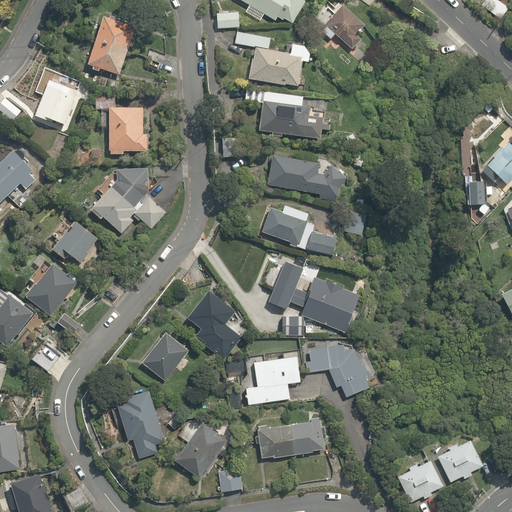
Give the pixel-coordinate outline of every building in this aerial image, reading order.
[(305,1),(304,0),(239,0),(251,6),(247,14),(262,22),(266,14),(276,20),(278,17),(292,24),(305,1)] [(355,31),(363,21),(344,4),(343,5),(339,1),(335,6),(328,0),(327,0),(309,20),(320,31),(330,39),(336,32),(352,47),(361,37),(355,31)] [(498,0),(484,0),(480,7),(503,22),(511,9),(498,0)] [(241,8),(216,10),(217,28),(242,26),(241,8)] [(136,25),(102,15),(88,61),(92,62),(91,68),(99,70),(100,67),(120,73),(136,25)] [(270,47),(271,35),(253,33),(236,31),(234,43),(251,45),(247,79),(302,86),(304,69),(300,68),(301,60),(307,61),(309,45),(310,43),(290,41),(289,49),(270,47)] [(34,114),(46,119),(47,116),(66,124),(80,90),(59,81),(57,86),(47,82),(34,114)] [(22,112),(4,96),(0,101),(0,109),(13,122),(22,112)] [(264,99),(260,128),(318,135),(319,130),(327,131),(329,115),(321,114),(322,106),(264,99)] [(143,132),(143,105),(108,105),(107,153),(150,154),(150,132),(143,132)] [(511,176),(511,143),(507,139),(479,168),(501,188),(511,176)] [(27,171),(33,164),(11,145),(0,157),(0,198),(3,195),(15,205),(37,179),(27,171)] [(168,209),(148,193),(161,178),(132,154),(115,174),(119,177),(105,194),(101,191),(88,207),(120,234),(133,218),(149,232),(168,209)] [(318,163),(273,154),(268,184),(313,192),(319,194),(318,199),(336,202),(337,197),(341,177),(343,169),(325,166),(324,174),(317,172),(318,163)] [(484,180),(467,181),(469,200),(485,199),(484,180)] [(511,200),(503,204),(511,229),(511,200)] [(271,207),(261,233),(295,245),(305,220),(271,207)] [(365,211),(348,208),(343,231),(361,234),(365,211)] [(67,255),(79,264),(102,236),(76,216),(51,247),(65,258),(67,255)] [(336,238),(311,230),(305,248),(330,256),(336,238)] [(303,306),(300,313),(345,331),(360,293),(314,275),(307,291),(297,287),(305,266),(284,258),(267,300),(287,308),(290,301),(303,306)] [(36,284),(26,296),(50,316),(79,283),(55,262),(52,265),(46,260),(30,279),(36,284)] [(0,338),(6,343),(14,331),(21,336),(36,315),(30,310),(32,307),(1,283),(0,284),(0,338)] [(511,283),(498,291),(511,317),(511,283)] [(209,288),(186,317),(214,339),(237,310),(209,288)] [(303,316),(281,315),(280,335),(302,336),(303,316)] [(166,332),(140,363),(164,383),(190,352),(166,332)] [(362,341),(302,342),(306,372),(328,369),(336,388),(340,386),(344,396),(378,382),(362,341)] [(287,381),(302,379),(298,352),(251,358),(254,382),(243,384),(246,406),(257,404),(289,400),(287,381)] [(132,441),(137,459),(158,454),(156,444),(162,442),(148,389),(116,397),(128,442),(132,441)] [(0,420),(0,469),(15,468),(11,420),(0,420)] [(227,439),(200,420),(173,459),(201,478),(227,439)] [(319,420),(256,427),(260,459),(322,452),(319,420)] [(481,464),(467,440),(459,444),(458,442),(450,446),(451,449),(438,457),(451,480),(462,474),(464,477),(471,474),(469,471),(481,464)] [(410,469),(397,475),(410,500),(422,494),(423,497),(431,493),(430,490),(443,483),(430,458),(419,464),(418,462),(409,467),(410,469)] [(238,468),(219,470),(222,492),(241,489),(238,468)] [(43,474),(10,484),(17,511),(53,511),(51,503),(58,501),(53,484),(46,486),(43,474)] [(79,490),(63,496),(69,511),(85,511),(87,511),(79,490)]
